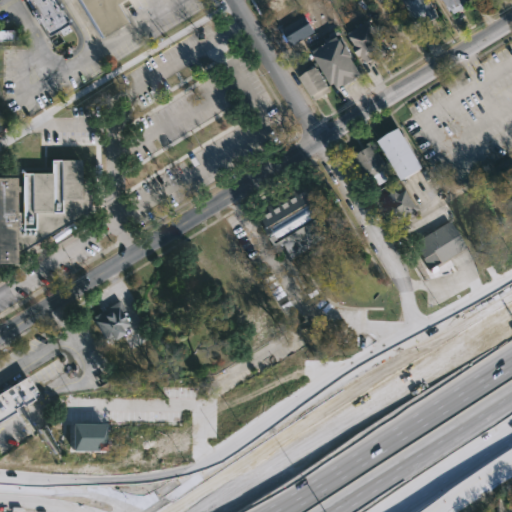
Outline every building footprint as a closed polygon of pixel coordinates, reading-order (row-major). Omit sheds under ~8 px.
[(57,0),(63,8),(62,8),(67,16),(69,15),(73,23),(68,26),(70,30),(61,37),(56,30),(47,36),(24,0),(57,0)] [(120,0),(117,2),(128,21),(102,37),(79,0),(120,0)] [(430,0),(440,15),(420,27),(402,0),(430,0)] [(466,0),(467,1),(451,11),(443,0),(466,0)] [(317,31),(292,46),(289,41),(287,43),(282,35),(285,33),(282,28),(306,13),(317,31)] [(370,20),(390,53),(377,61),(376,58),(367,63),(349,33),(370,20)] [(0,29),(16,29),(24,41),(0,41),(0,29)] [(343,35),(350,45),(352,44),(368,73),(351,85),(350,83),(343,86),(340,82),(337,84),(317,51),(343,35)] [(316,67),(319,66),(332,86),(330,88),(331,91),(317,100),(303,76),(306,74),(304,71),(315,64),(316,67)] [(427,168),(408,180),(384,140),(405,127),(429,167),(427,168)] [(372,141),(389,166),(383,170),(385,175),(372,183),(353,153),(361,148),(364,151),(369,148),(367,144),(372,141)] [(0,177),(0,263),(14,264),(14,251),(84,217),(87,217),(87,186),(78,186),(78,160),(48,160),(48,173),(20,173),(20,212),(13,212),(13,178),(0,177)] [(306,182),(315,198),(318,196),(324,208),(325,207),(328,212),(326,214),(337,231),(290,260),(285,252),(283,254),(267,227),(269,226),(259,211),(306,182)] [(389,184),(394,192),(397,190),(399,193),(407,189),(419,208),(412,213),(413,215),(406,219),(404,216),(395,221),(378,191),(389,184)] [(450,258),(440,264),(439,262),(427,269),(411,244),(449,220),(466,248),(450,258)] [(121,311),(129,325),(122,329),(124,333),(114,340),(111,336),(106,339),(93,316),(102,311),(104,315),(111,310),(108,306),(119,300),(124,309),(121,311)] [(0,390),(24,376),(36,396),(19,407),(18,405),(12,409),(13,412),(0,419),(0,390)] [(71,450),(104,451),(104,424),(71,423),(71,450)]
